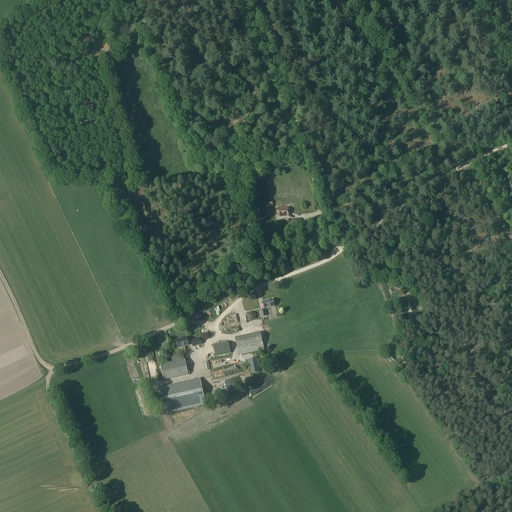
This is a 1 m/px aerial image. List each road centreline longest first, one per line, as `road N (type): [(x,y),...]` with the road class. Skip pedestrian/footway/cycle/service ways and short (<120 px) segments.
road 1 (track): [(129,0),(203,169),(305,153),(339,251)]
road 2 (track): [(0,274),(50,369),(170,327),(217,323)]
road 3 (track): [(256,0),(300,109),(339,251)]
road 4 (track): [(339,251),(349,257),(355,282),(397,271),(390,257),(451,217),(446,206),(414,195)]
road 5 (track): [(434,127),(475,107),(418,0)]
road 6 (track): [(248,0),(305,153)]
road 7 (track): [(339,251),(463,165)]
road 8 (track): [(353,0),(434,127)]
road 9 (track): [(218,272),(180,173),(203,169)]
